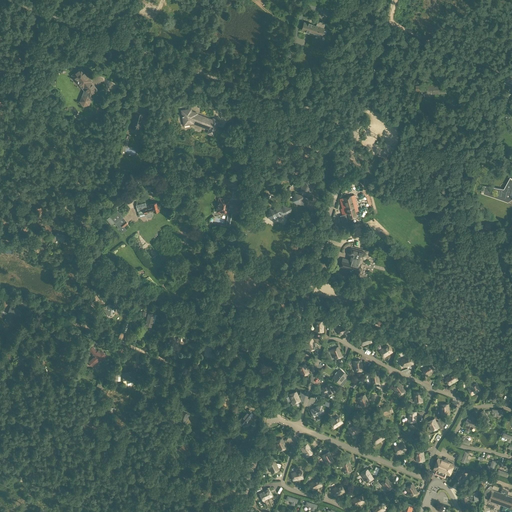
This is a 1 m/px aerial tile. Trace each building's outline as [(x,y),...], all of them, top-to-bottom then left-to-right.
[(317,21),(316,25),(304,22),(301,30),(325,37),(328,29),(323,28),(325,23),(317,21)] [(81,68),(73,75),(78,80),(78,81),(79,81),(81,84),(80,85),(82,87),(83,86),(83,87),(84,86),(89,92),(87,96),(83,97),(81,101),(84,105),(88,104),(90,100),(89,99),(93,96),(91,94),(97,90),(90,82),(91,81),(84,72),(84,71),(82,69),(81,68)] [(433,85),(416,86),(416,91),(427,90),(427,93),(434,93),(434,94),(447,93),(446,89),(438,90),(438,85),(438,86),(437,81),(433,82),(433,85)] [(191,109),(182,111),(184,125),(194,123),(209,129),(208,133),(213,135),(219,121),(213,119),(212,120),(197,114),(197,113),(191,111),(191,109)] [(134,111),(130,130),(134,130),(134,128),(139,128),(140,122),(142,123),(143,116),(141,116),(142,113),(134,111)] [(483,186),(481,193),(508,202),(511,199),(511,178),(510,177),(504,189),(503,189),(483,186)] [(305,179),(300,193),(310,196),(314,182),(305,179)] [(295,193),(292,202),(301,205),(304,196),(295,193)] [(341,198),(339,199),(340,202),(342,209),(341,209),(342,215),(340,215),(341,222),(347,221),(346,214),(347,213),(349,219),(351,218),(352,222),(359,220),(359,219),(356,216),(355,211),(358,211),(357,206),(354,195),(341,198)] [(218,202),(217,213),(228,215),(229,210),(232,210),(231,213),(239,214),(240,203),(230,202),(230,200),(222,199),(221,202),(218,202)] [(145,208),(143,209),(145,214),(146,216),(152,215),(152,212),(153,212),(159,210),(158,208),(157,204),(157,202),(150,204),(150,206),(145,207),(145,208)] [(270,210),(267,217),(270,218),(271,216),(273,217),(274,215),(280,217),(281,214),(288,216),(291,209),(283,206),(282,210),(275,207),(273,211),(270,210)] [(110,217),(115,223),(115,224),(123,217),(117,210),(110,217)] [(94,220),(88,215),(84,220),(90,225),(94,220)] [(110,217),(106,219),(111,225),(115,223),(110,217)] [(123,217),(115,224),(119,228),(122,226),(121,225),(126,221),(123,217)] [(122,226),(119,228),(122,232),(125,230),(123,228),(128,224),(126,221),(121,225),(122,226)] [(56,232),(54,238),(64,242),(66,236),(56,232)] [(343,258),(340,269),(358,274),(359,272),(359,271),(360,267),(361,263),(360,263),(361,260),(364,260),(365,259),(366,258),(367,256),(367,254),(366,254),(366,253),(365,253),(365,252),(364,252),(363,251),(353,248),(352,248),(351,248),(350,248),(350,249),(349,249),(348,250),(347,251),(347,252),(347,253),(347,254),(347,255),(348,256),(349,257),(348,260),(343,258)] [(107,311),(106,312),(108,316),(116,310),(114,308),(116,307),(114,303),(112,305),(110,303),(107,305),(108,307),(106,309),(107,311)] [(10,308),(4,321),(10,324),(13,316),(19,319),(21,312),(19,312),(19,310),(12,307),(11,309),(10,308)] [(345,325),(336,329),(340,336),(349,332),(345,325)] [(368,336),(358,339),(361,346),(370,343),(368,336)] [(311,342),(304,345),(308,354),(315,351),(311,342)] [(91,346),(87,349),(93,355),(94,357),(88,362),(93,368),(98,364),(97,362),(99,360),(101,361),(104,358),(98,350),(96,352),(91,346)] [(387,346),(379,352),(383,358),(391,352),(387,346)] [(206,350),(204,355),(212,357),(213,355),(210,354),(212,348),(207,347),(206,350)] [(337,349),(330,351),(334,361),(341,358),(337,349)] [(20,354),(17,363),(24,366),(27,357),(20,354)] [(410,357),(400,360),(403,367),(412,364),(410,357)] [(360,361),(353,362),(355,372),(362,370),(360,361)] [(430,366),(421,372),(425,378),(434,372),(430,366)] [(303,368),(297,371),(301,380),(307,377),(303,368)] [(340,369),(333,378),(340,384),(347,375),(340,369)] [(132,371),(121,374),(123,380),(126,380),(127,383),(132,381),(132,379),(134,378),(132,371)] [(453,374),(445,379),(449,385),(457,380),(453,374)] [(376,375),(369,376),(370,386),(378,385),(376,375)] [(187,384),(185,388),(195,392),(198,385),(188,381),(187,385),(187,384)] [(398,383),(392,388),(399,396),(404,391),(398,383)] [(476,383),(468,388),(472,395),(480,389),(476,383)] [(329,386),(320,391),(324,398),(332,393),(329,386)] [(296,393),(289,396),(293,405),(300,402),(296,393)] [(421,393),(414,393),(414,403),(422,402),(421,393)] [(224,395),(220,404),(224,405),(225,404),(230,406),(231,404),(232,405),(233,403),(232,403),(233,401),(227,399),(228,397),(224,395)] [(364,395),(357,399),(362,408),(369,404),(364,395)] [(446,402),(438,403),(439,413),(447,412),(446,402)] [(390,405),(380,409),(383,416),(392,412),(390,405)] [(319,406),(310,411),(314,417),(323,413),(319,406)] [(491,409),(491,414),(492,414),(492,416),(496,417),(496,414),(502,415),(503,410),(491,409)] [(248,410),(239,420),(244,424),(246,422),(247,421),(252,414),(248,410)] [(484,410),(480,412),(486,422),(490,420),(484,410)] [(182,412),(178,419),(184,422),(188,415),(182,412)] [(338,417),(330,423),(334,429),(342,423),(338,417)] [(467,418),(465,422),(475,427),(477,424),(467,418)] [(434,419),(428,422),(432,431),(439,428),(434,419)] [(357,424),(349,429),(352,436),(361,431),(357,424)] [(379,432),(371,438),(376,444),(384,438),(379,432)] [(282,439),(275,443),(279,452),(286,449),(282,439)] [(182,442),(177,449),(185,455),(191,448),(186,444),(186,445),(182,442)] [(403,443),(394,447),(397,454),(406,450),(403,443)] [(307,445),(301,449),(307,457),(313,453),(307,445)] [(423,451),(415,452),(417,462),(424,461),(423,451)] [(465,451),(461,462),(465,464),(469,453),(465,451)] [(329,453),(322,456),(327,465),(333,461),(329,453)] [(438,458),(434,469),(437,470),(436,473),(444,476),(445,473),(450,475),(454,477),(458,467),(454,465),(447,462),(448,460),(445,459),(444,461),(438,458)] [(492,460),(488,471),(493,473),(496,462),(492,460)] [(349,462),(341,464),(344,473),(352,471),(349,462)] [(274,463),(267,466),(272,475),(278,472),(274,463)] [(498,469),(497,474),(507,478),(509,473),(498,469)] [(362,473),(361,474),(363,478),(367,483),(368,482),(372,479),(373,478),(367,470),(366,471),(362,473)] [(301,473),(291,475),(293,482),(303,480),(301,473)] [(387,479),(381,483),(388,491),(393,486),(387,479)] [(318,480),(310,485),(313,491),(322,486),(318,480)] [(412,484),(406,488),(411,496),(417,493),(412,484)] [(341,485),(332,490),(336,496),(345,492),(341,485)] [(488,492),(487,496),(487,500),(511,509),(511,496),(506,495),(508,491),(501,489),(500,492),(492,489),(488,492)] [(269,490),(260,495),(264,501),(272,497),(269,490)] [(478,492),(461,495),(462,503),(464,503),(467,502),(468,502),(479,500),(478,492)] [(361,496),(352,500),(355,507),(364,503),(361,496)] [(307,502),(305,506),(311,508),(310,510),(314,511),(315,509),(316,509),(317,505),(307,502)] [(405,503),(401,511),(410,511),(413,506),(405,503)]
